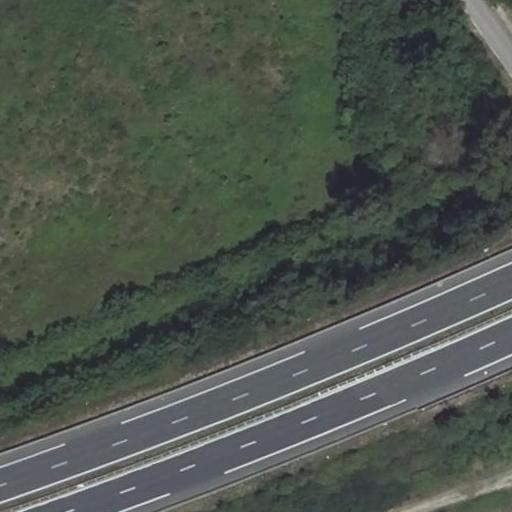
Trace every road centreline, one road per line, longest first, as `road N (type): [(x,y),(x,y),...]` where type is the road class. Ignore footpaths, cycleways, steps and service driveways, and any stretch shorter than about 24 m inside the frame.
road 1 (trunk): [(511,280),(0,487)]
road 2 (trunk): [(71,511),(511,337)]
road 3 (track): [(511,477),(392,511)]
